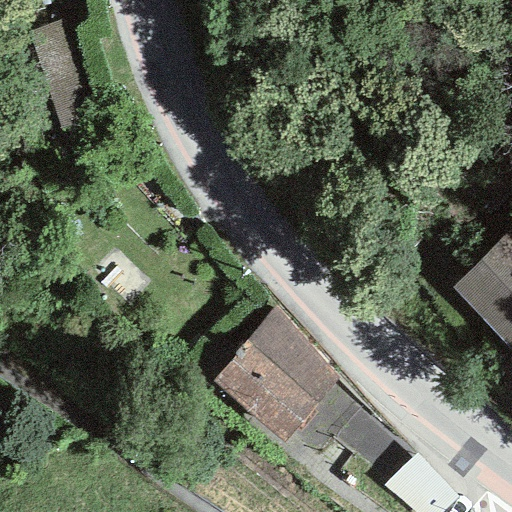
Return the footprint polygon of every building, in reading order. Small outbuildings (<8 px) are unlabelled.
[(101,141),(63,18),(28,31),(68,151),(101,141)] [(511,234),(508,231),(450,286),(511,350),(511,234)] [(338,379),(272,305),(211,381),(281,444),(293,431),(333,385),(338,379)] [(411,458),(333,385),(293,431),(320,452),(333,437),(386,483),(411,458)] [(440,511),(457,496),(416,454),(411,458),(386,483),(382,486),(411,511),(440,511)]
